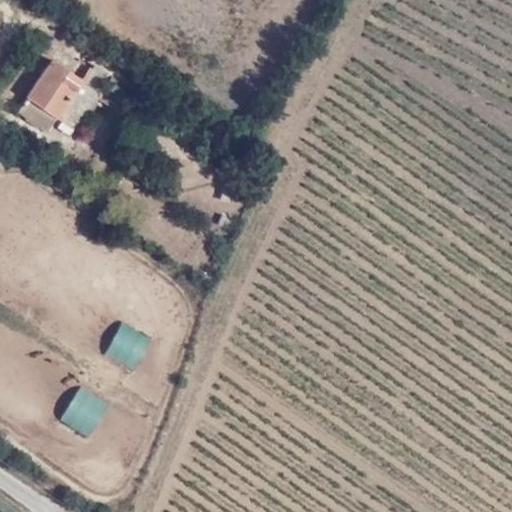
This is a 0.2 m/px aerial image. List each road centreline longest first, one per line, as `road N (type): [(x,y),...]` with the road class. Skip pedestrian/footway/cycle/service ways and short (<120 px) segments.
road 1 (track): [(340,29),(271,135),(291,165),(284,193),(231,292),(145,511)]
road 2 (track): [(359,0),(340,29),(511,122)]
